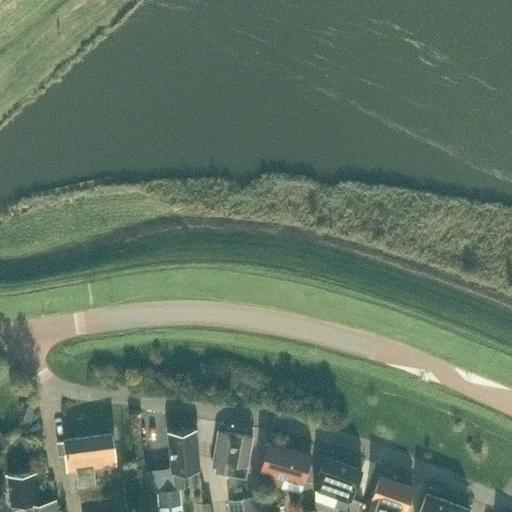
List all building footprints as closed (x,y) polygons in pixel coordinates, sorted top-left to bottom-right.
[(195,429),(169,432),(174,489),(184,488),(182,466),(198,465),(195,429)] [(0,431),(0,448),(8,441),(0,431)] [(246,476),(248,465),(252,436),(219,431),(215,460),(219,460),(217,472),(246,476)] [(95,480),(94,469),(116,466),(112,434),(64,440),(64,441),(57,442),(59,456),(66,455),(68,472),(75,471),(81,511),(112,511),(123,510),(118,477),(95,480)] [(261,470),(273,474),(271,480),(301,489),(311,453),(269,441),(261,470)] [(351,500),(362,470),(325,456),(314,486),(338,495),(334,505),(346,510),(350,499),(351,500)] [(61,511),(62,511),(57,511),(54,511),(52,500),(40,502),(36,472),(9,476),(12,505),(24,504),(25,511),(61,511)] [(413,488),(388,479),(380,476),(372,499),(367,511),(404,511),(405,511),(413,488)] [(182,511),(180,490),(158,492),(160,511),(182,511)] [(443,511),(448,502),(427,493),(419,511),(443,511)] [(257,511),(255,498),(229,502),(230,511),(257,511)] [(468,511),(469,510),(448,502),(443,511),(468,511)]
